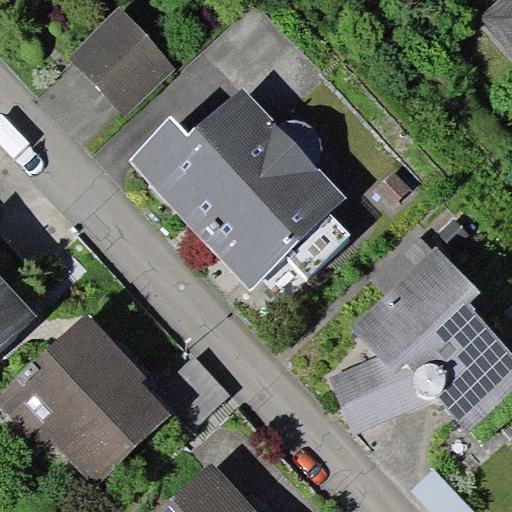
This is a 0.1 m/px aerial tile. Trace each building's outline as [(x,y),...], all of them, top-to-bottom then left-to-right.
[(511,0),(499,0),(481,17),(511,52),(511,0)] [(120,6),(67,57),(125,117),(178,65),(120,6)] [(171,115),(130,162),(251,289),(264,278),(287,300),(351,234),(328,212),(347,197),(241,89),(189,133),(171,115)] [(410,188),(394,171),(376,189),(392,205),(410,188)] [(385,293),(433,249),(420,236),(373,280),(385,293)] [(482,292),(436,246),(433,249),(385,293),(349,327),(381,357),(329,376),(355,435),(439,397),(470,430),(511,388),(511,352),(469,304),(482,292)] [(0,274),(0,351),(39,316),(0,274)] [(86,312),(0,392),(0,406),(41,450),(51,440),(95,487),(172,415),(141,382),(146,377),(86,312)] [(230,393),(194,356),(158,390),(194,427),(230,393)] [(257,511),(212,464),(160,511),(257,511)] [(472,511),(474,511),(433,467),(411,488),(433,511),(472,511)]
